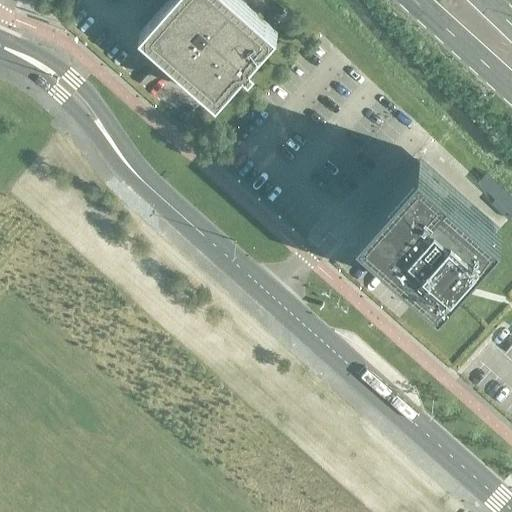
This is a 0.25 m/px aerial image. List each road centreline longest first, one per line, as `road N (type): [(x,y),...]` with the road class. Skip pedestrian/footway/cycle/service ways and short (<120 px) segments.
road 1 (tertiary): [(510,511),(163,203),(64,84),(0,47)]
road 2 (primary): [(413,0),(511,90)]
road 3 (unknown): [(337,222),(428,132)]
